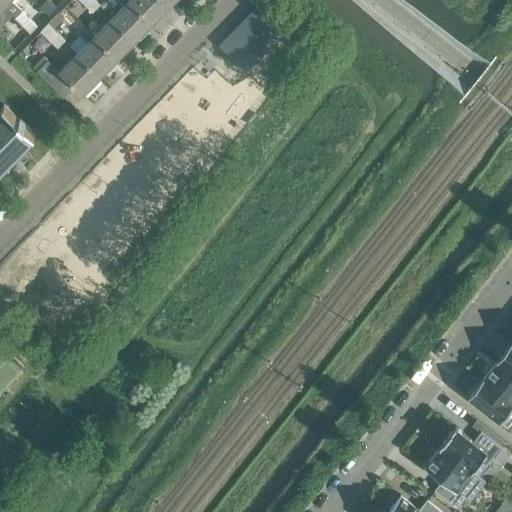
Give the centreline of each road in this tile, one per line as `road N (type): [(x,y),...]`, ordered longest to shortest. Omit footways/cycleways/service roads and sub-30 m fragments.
road 1 (residential): [(0,234),(228,0)]
road 2 (residential): [(511,287),(334,511)]
